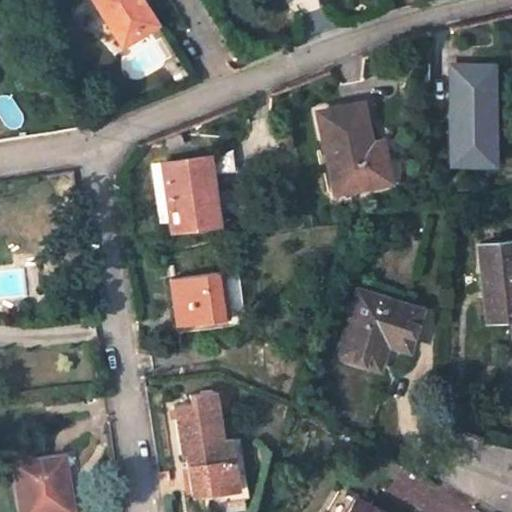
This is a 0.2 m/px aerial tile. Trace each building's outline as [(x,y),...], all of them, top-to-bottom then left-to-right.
[(156,17),(144,0),(94,0),(122,41),(156,17)] [(491,144),(491,73),(455,73),(455,165),(483,165),(483,144),(491,144)] [(385,137),(373,139),(366,100),(323,111),(338,191),(394,180),(385,137)] [(185,126),(172,131),(177,141),(190,137),(185,126)] [(222,225),(214,159),(167,165),(176,231),(222,225)] [(511,244),(474,250),(485,321),(511,317),(511,244)] [(226,273),(178,280),(185,328),(233,321),(226,273)] [(373,341),(387,346),(403,352),(418,312),(361,290),(336,356),(363,367),(373,341)] [(376,372),(387,346),(373,341),(363,367),(376,372)] [(245,489),(237,436),(227,437),(220,389),(197,392),(199,404),(180,406),(186,444),(189,444),(198,497),(245,489)] [(77,511),(69,460),(20,467),(26,511),(77,511)] [(372,511),(355,502),(349,511),(372,511)]
